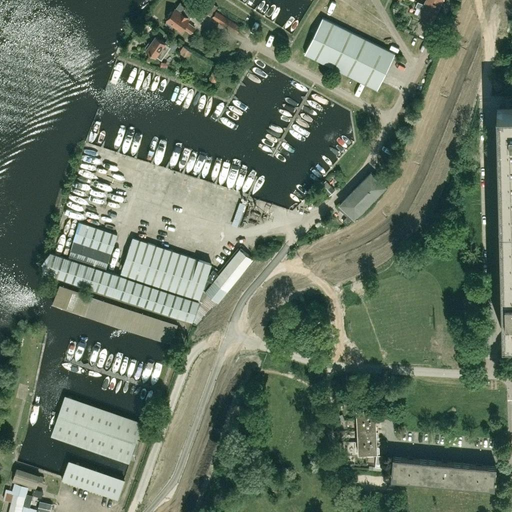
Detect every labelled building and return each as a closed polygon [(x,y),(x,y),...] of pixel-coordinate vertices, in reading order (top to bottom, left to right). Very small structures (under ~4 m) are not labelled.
[(432,22),(440,6),(427,0),(425,0),(423,4),(418,2),(415,6),(421,9),(418,15),(432,22)] [(210,16),(218,6),(212,2),(205,12),(210,16)] [(189,19),(192,15),(187,11),(188,9),(180,3),(175,9),(173,11),(171,11),(168,15),(169,17),(165,23),(172,28),(175,25),(181,29),(183,27),(191,32),(194,27),(187,22),(189,19)] [(241,27),(217,11),(212,17),(237,33),(241,27)] [(323,17),(321,20),(306,51),(378,87),(395,53),(323,17)] [(168,38),(165,42),(155,36),(150,43),(148,42),(145,46),(147,48),(146,49),(161,59),(167,49),(172,52),(175,48),(178,44),(174,41),(174,42),(168,38)] [(184,45),(177,56),(186,61),(193,51),(184,45)] [(511,220),(511,105),(499,106),(502,221),(511,220)] [(339,169),(335,175),(344,180),(348,174),(339,169)] [(348,225),(386,186),(371,172),(337,207),(347,217),(343,221),(348,225)] [(317,205),(327,196),(322,191),(312,200),(317,205)] [(511,220),(502,221),(505,335),(511,334),(511,220)] [(203,289),(212,262),(133,237),(121,275),(105,270),(117,234),(79,221),(68,257),(49,252),(44,271),(61,277),(61,276),(169,312),(193,320),(197,323),(213,306),(229,292),(227,290),(253,258),(240,248),(215,279),(207,290),(203,289)] [(214,268),(207,278),(212,281),(219,273),(214,268)] [(177,325),(59,286),(53,305),(170,344),(177,325)] [(142,423),(65,396),(51,435),(129,462),(142,423)] [(376,419),(375,408),(357,409),(357,420),(376,419)] [(376,430),(376,419),(357,420),(358,431),(376,430)] [(377,441),(376,430),(358,431),(358,442),(377,441)] [(377,441),(358,442),(355,442),(355,452),(359,452),(359,453),(377,452),(377,441)] [(385,467),(386,460),(387,456),(376,455),(375,466),(385,467)] [(426,481),(428,459),(393,456),(391,478),(426,481)] [(460,485),(462,463),(428,459),(426,481),(460,485)] [(69,460),(63,475),(119,495),(125,480),(69,460)] [(495,478),(496,466),(462,463),(460,485),(494,488),(495,480),(497,480),(497,478),(495,478)] [(40,477),(40,475),(17,468),(14,477),(37,485),(38,483),(42,484),(44,478),(40,477)] [(36,511),(49,511),(52,503),(40,500),(36,511)]
